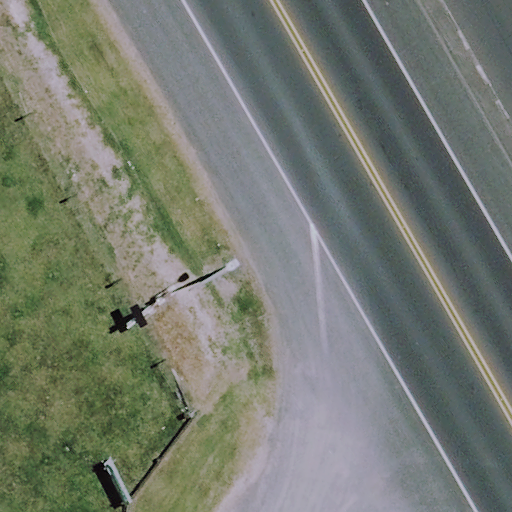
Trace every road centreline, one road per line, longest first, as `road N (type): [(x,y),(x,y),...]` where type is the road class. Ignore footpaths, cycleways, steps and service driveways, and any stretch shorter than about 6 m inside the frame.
road 1 (secondary): [(511,361),(319,20)]
road 2 (track): [(375,511),(500,340)]
